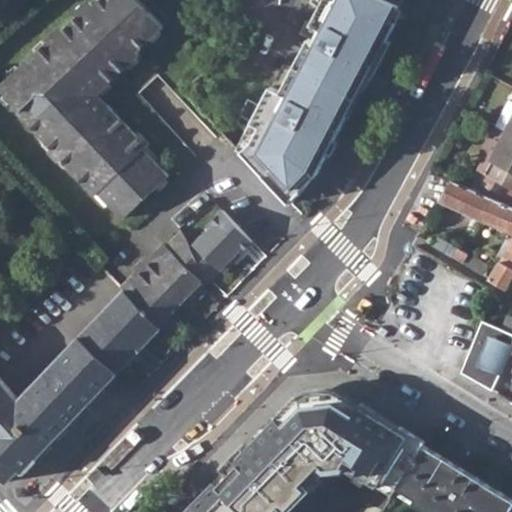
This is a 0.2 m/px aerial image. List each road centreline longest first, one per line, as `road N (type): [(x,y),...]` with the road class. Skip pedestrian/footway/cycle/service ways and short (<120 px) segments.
road 1 (tertiary): [(486,0),(348,248),(306,295)]
road 2 (tertiary): [(306,295),(86,511)]
road 3 (residential): [(306,295),(334,323),(511,436)]
road 4 (unknown): [(327,272),(229,172),(203,172)]
